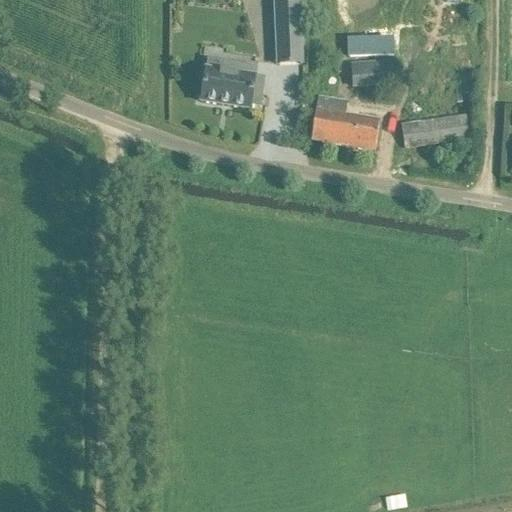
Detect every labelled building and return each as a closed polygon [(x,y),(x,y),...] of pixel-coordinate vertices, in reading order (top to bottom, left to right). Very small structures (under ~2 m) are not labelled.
[(303,43),(301,0),(273,0),(275,44),(303,43)] [(349,48),(349,58),(393,56),(393,40),(390,40),(349,42),(349,48)] [(257,68),(225,63),(224,73),(207,70),(206,81),(202,80),(199,98),(202,99),(201,103),(251,110),(251,106),(256,107),(258,95),(262,96),(265,79),(256,78),(257,68)] [(392,84),(390,64),(351,68),(353,87),(392,84)] [(425,111),(418,152),(457,158),(468,93),(437,88),(433,112),(425,111)] [(380,122),(341,116),(344,103),(318,99),(311,142),(375,152),(380,122)] [(410,496),(389,497),(390,509),(411,508),(410,496)]
